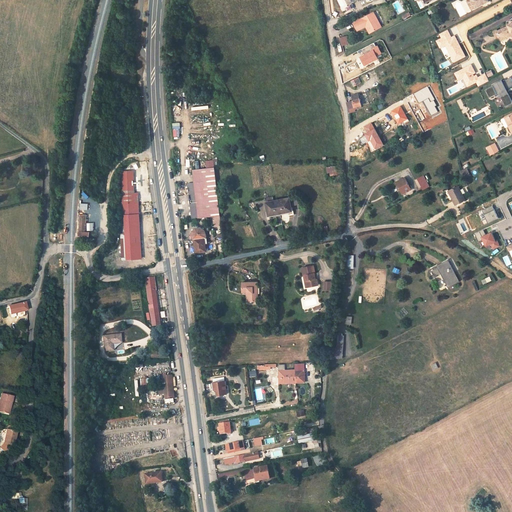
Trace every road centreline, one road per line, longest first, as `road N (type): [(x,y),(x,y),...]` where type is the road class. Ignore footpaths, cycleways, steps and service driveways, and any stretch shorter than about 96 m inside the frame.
road 1 (primary): [(179,268),(154,74),(157,0)]
road 2 (primary): [(168,268),(201,511)]
road 3 (residential): [(350,233),(345,111),(325,0)]
road 4 (primary): [(148,55),(168,268)]
road 5 (residential): [(0,467),(28,443),(33,297)]
road 6 (residential): [(179,268),(350,233)]
road 7 (primary): [(211,511),(189,350)]
road 8 (residential): [(45,250),(43,158),(0,124)]
road 9 (unclassified): [(45,250),(84,251),(100,278),(168,268)]
road 10 (track): [(85,254),(103,232),(113,168),(153,150)]
